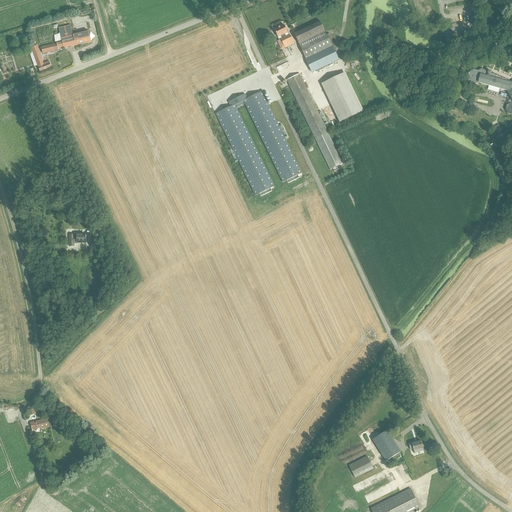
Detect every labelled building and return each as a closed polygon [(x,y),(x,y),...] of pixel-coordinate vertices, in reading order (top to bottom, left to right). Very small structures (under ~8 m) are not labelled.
[(293,33),(306,60),(312,73),(338,60),(319,21),(293,33)] [(62,41),(56,42),(57,43),(58,50),(63,48),(91,42),(88,32),(73,35),(70,25),(59,28),(62,41)] [(294,44),(290,35),(289,36),(287,33),(284,25),(274,30),(278,38),(279,40),(280,40),(284,48),(294,44)] [(57,43),(41,47),(43,54),(58,50),(57,43)] [(37,46),(31,48),(40,72),(51,68),(49,61),(43,63),(37,46)] [(511,81),(511,82),(491,73),(491,72),(490,71),(489,71),(488,71),(487,72),(481,69),(478,71),(473,70),(470,72),(467,73),(466,77),(467,80),(470,84),(474,85),(478,83),(507,91),(511,99),(511,100),(510,103),(506,105),(505,108),(506,108),(505,110),(507,114),(511,115),(511,114),(511,81)] [(340,165),(343,164),(299,74),(286,80),(330,170),(333,169),(334,172),(341,168),(340,165)] [(345,74),(322,85),(339,122),(362,111),(345,74)] [(247,99),(243,101),(243,102),(282,182),(301,173),(262,92),(247,99)] [(245,95),(228,103),(230,107),(235,105),(235,106),(236,106),(237,108),(244,104),(243,102),(243,101),(247,99),(245,95)] [(230,107),(216,114),(254,195),(273,186),(235,106),(235,105),(230,107)] [(237,109),(277,192),(285,188),(282,182),(245,105),(237,109)] [(74,243),(80,243),(85,243),(85,234),(77,234),(77,237),(74,237),(74,235),(69,235),(69,246),(74,246),(74,243)] [(40,429),(49,427),(47,419),(30,423),(32,430),(40,428),(40,429)] [(386,461),(401,452),(387,431),(372,440),(386,461)] [(410,449),(413,449),(414,451),(414,453),(423,450),(423,448),(421,442),(412,444),(412,443),(408,444),(410,449)] [(355,478),(373,469),(367,457),(349,466),(355,478)] [(372,511),(413,511),(420,509),(410,489),(370,509),(372,511)]
